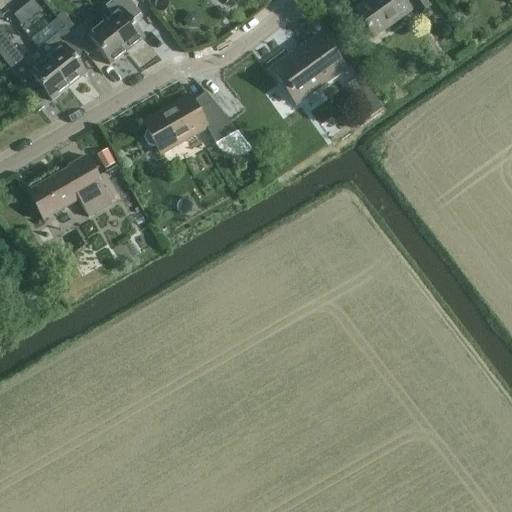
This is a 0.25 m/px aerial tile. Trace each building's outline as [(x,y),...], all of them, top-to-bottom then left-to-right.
[(112,16),(103,23),(126,53),(144,39),(130,22),(140,15),(128,0),(113,0),(104,7),(112,16)] [(401,0),(368,0),(353,11),(372,38),(409,11),(401,0)] [(407,0),(418,15),(429,7),(424,0),(407,0)] [(21,10),(11,17),(18,26),(28,19),(21,10)] [(126,53),(103,23),(95,30),(87,21),(69,35),(82,51),(87,57),(96,49),(109,66),(126,53)] [(82,51),(69,35),(64,29),(46,43),(53,52),(45,59),(68,89),(85,75),(72,58),(82,51)] [(320,36),(271,71),(295,105),(344,70),(320,36)] [(7,42),(0,47),(0,57),(11,71),(23,62),(7,42)] [(68,89),(45,59),(36,66),(29,57),(23,62),(11,71),(28,93),(38,86),(51,102),(68,89)] [(215,87),(226,104),(235,98),(224,81),(215,87)] [(251,152),(207,96),(193,105),(189,98),(142,125),(147,133),(145,134),(144,139),(148,146),(153,148),(155,147),(160,155),(206,129),(215,145),(216,145),(219,149),(222,152),(227,155),(232,157),(237,157),(241,156),(246,154),(251,152)] [(332,135),(341,119),(331,113),(322,130),(332,135)] [(68,170),(26,194),(42,222),(78,201),(88,218),(111,205),(101,188),(103,187),(86,157),(67,168),(68,170)]
